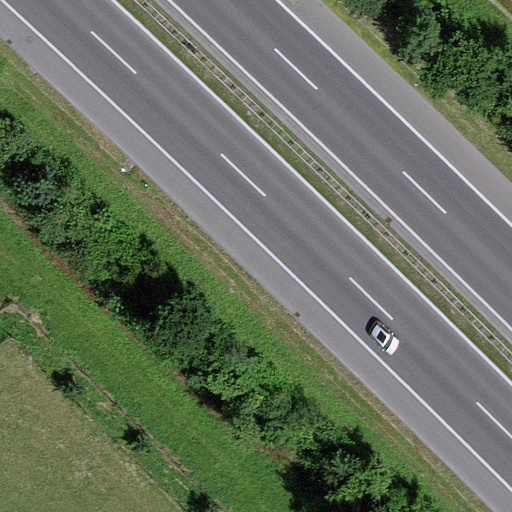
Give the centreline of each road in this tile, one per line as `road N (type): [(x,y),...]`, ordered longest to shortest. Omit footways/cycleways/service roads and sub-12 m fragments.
road 1 (motorway): [(44,0),(511,442)]
road 2 (motorway): [(511,282),(220,0)]
